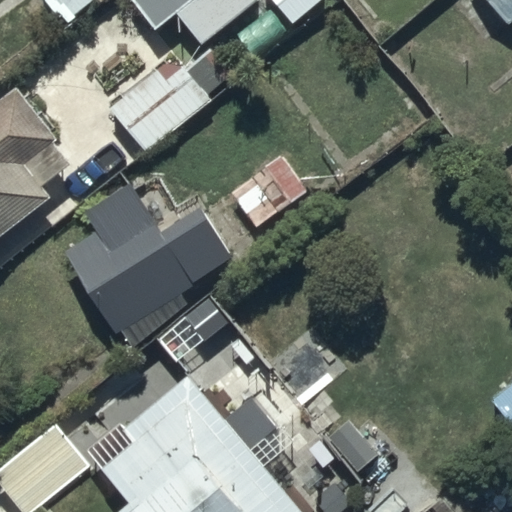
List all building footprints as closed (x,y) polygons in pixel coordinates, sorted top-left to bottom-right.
[(90,0),(28,0),(54,32),(92,2),(90,0)] [(120,0),(147,32),(162,20),(189,52),(243,7),(237,0),(120,0)] [(316,0),(259,0),(285,29),(318,1),(316,0)] [(511,0),(471,0),(499,29),(511,18),(511,0)] [(163,61),(98,112),(136,159),(201,108),(163,61)] [(42,142),(9,100),(6,102),(0,94),(0,229),(35,202),(28,192),(57,171),(37,145),(42,142)] [(260,226),(306,191),(279,155),(250,177),(258,187),(240,201),(260,226)] [(232,258),(199,210),(193,214),(163,171),(134,192),(126,180),(79,213),(92,233),(62,254),(117,334),(126,328),(137,344),(193,305),(183,291),(232,258)] [(247,358),(203,304),(148,347),(176,382),(111,433),(108,429),(73,457),(48,426),(0,463),(0,501),(8,511),(27,511),(80,470),(113,511),(111,511),(287,511),(241,454),(269,432),(243,400),(224,416),(218,408),(205,419),(191,402),(247,358)] [(447,488),(421,511),(473,511),(472,511),(506,481),(490,463),(454,496),(447,488)]
